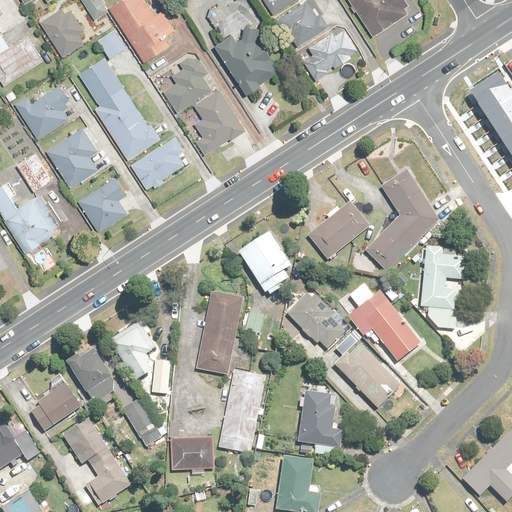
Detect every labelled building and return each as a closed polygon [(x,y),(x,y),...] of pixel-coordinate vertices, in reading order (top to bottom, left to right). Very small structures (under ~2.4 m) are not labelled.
[(108,13),(100,0),(82,0),(95,21),(108,13)] [(123,0),(110,9),(145,63),(169,47),(164,38),(175,31),(163,12),(156,17),(144,0),(123,0)] [(263,0),(273,15),(296,0),(263,0)] [(278,22),(295,49),(329,27),(312,0),(278,22)] [(402,9),(409,5),(405,0),(348,0),(373,39),(407,17),(402,9)] [(228,4),(208,17),(224,42),(216,46),(247,94),(284,71),(265,40),(258,30),(258,27),(258,24),(257,21),(256,18),(255,15),(253,13),(251,11),(248,9),(246,7),(243,6),(240,5),(237,4),(234,4),(231,4),(228,4)] [(0,17),(5,14),(0,6),(0,79),(5,87),(44,62),(27,36),(10,47),(0,31),(0,17)] [(85,32),(69,7),(42,24),(63,58),(85,44),(80,36),(85,32)] [(126,49),(115,31),(99,41),(110,59),(126,49)] [(345,32),(335,39),(331,34),(310,50),(315,56),(304,63),(318,82),(360,52),(345,32)] [(206,74),(194,55),(182,63),(186,69),(174,77),(179,84),(165,93),(179,113),(212,91),(202,76),(206,74)] [(147,125),(106,59),(80,75),(100,107),(97,109),(129,160),(160,141),(149,123),(147,125)] [(74,106),(62,86),(32,105),(28,97),(16,105),(38,140),(69,120),(64,112),(74,106)] [(245,130),(221,91),(196,107),(204,120),(197,125),(204,138),(198,142),(206,155),(245,130)] [(98,152),(84,130),(48,153),(71,189),(99,171),(90,157),(98,152)] [(184,152),(176,138),(132,166),(149,192),(164,183),(162,180),(185,166),(178,156),(184,152)] [(52,182),(35,155),(18,166),(34,193),(52,182)] [(444,222),(407,167),(380,186),(402,218),(364,250),(383,273),(444,222)] [(127,196),(117,179),(79,202),(99,233),(127,216),(118,201),(127,196)] [(18,194),(10,181),(0,188),(0,208),(7,219),(5,220),(26,253),(56,234),(53,230),(62,224),(42,193),(19,209),(12,198),(18,194)] [(370,228),(351,204),(342,211),(339,208),(326,219),(329,222),(309,238),(328,262),(370,228)] [(292,268),(270,234),(240,253),(268,298),(291,283),(284,272),(292,268)] [(456,251),(428,248),(422,308),(429,309),(428,317),(434,328),(455,330),(457,318),(460,318),(467,259),(456,258),(456,251)] [(54,265),(44,250),(32,258),(42,273),(54,265)] [(374,297),(363,284),(340,303),(350,316),(347,318),(363,338),(372,331),(398,364),(422,345),(380,292),(374,297)] [(333,315),(308,290),(286,313),(325,353),(345,333),(330,318),(333,315)] [(244,299),(213,292),(197,369),(228,376),(244,299)] [(274,319),(251,313),(243,345),(266,351),(274,319)] [(129,325),(117,333),(119,335),(113,339),(116,343),(112,346),(138,383),(155,371),(150,364),(160,356),(137,322),(130,327),(129,325)] [(402,386),(361,345),(337,369),(378,410),(402,386)] [(120,386),(95,350),(70,367),(100,410),(114,400),(109,393),(120,386)] [(169,395),(171,363),(157,362),(154,394),(169,395)] [(250,456),(268,376),(238,369),(220,449),(250,456)] [(50,385),(53,388),(43,395),(45,397),(37,403),(38,406),(31,411),(45,433),(81,409),(61,378),(50,385)] [(304,409),(298,445),(300,445),(299,452),(315,454),(333,457),(334,448),(340,449),(343,431),(334,430),(337,407),(330,406),(331,396),(304,392),(302,409),(304,409)] [(162,439),(139,402),(124,412),(147,449),(162,439)] [(133,487),(91,422),(65,438),(82,466),(89,461),(100,479),(87,487),(101,507),(133,487)] [(9,438),(0,424),(0,471),(24,456),(28,463),(40,455),(23,428),(9,438)] [(511,431),(464,480),(481,497),(491,487),(508,504),(511,499),(511,431)] [(214,470),(213,440),(172,441),(173,472),(192,472),(192,475),(204,475),(204,470),(214,470)] [(314,463),(286,458),(277,510),(288,511),(318,511),(323,486),(310,484),(314,463)] [(85,491),(75,495),(81,509),(92,504),(85,491)] [(131,493),(121,498),(125,507),(135,502),(131,493)] [(42,511),(32,496),(6,511),(42,511)]
